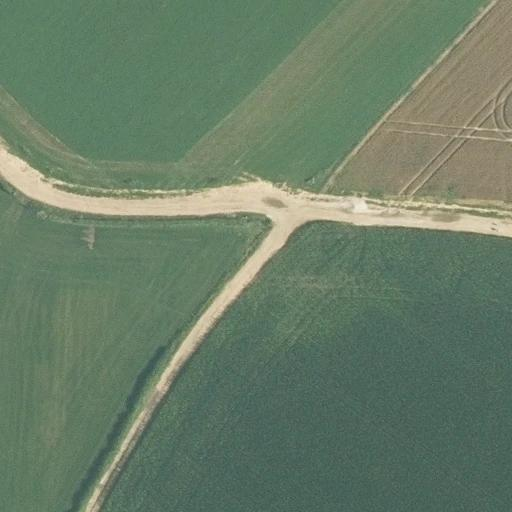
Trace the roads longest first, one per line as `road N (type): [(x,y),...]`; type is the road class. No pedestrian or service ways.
road 1 (track): [(300,209),(224,294),(158,388),(91,511)]
road 2 (track): [(0,166),(38,197),(90,206),(300,209)]
road 3 (track): [(300,209),(511,233)]
